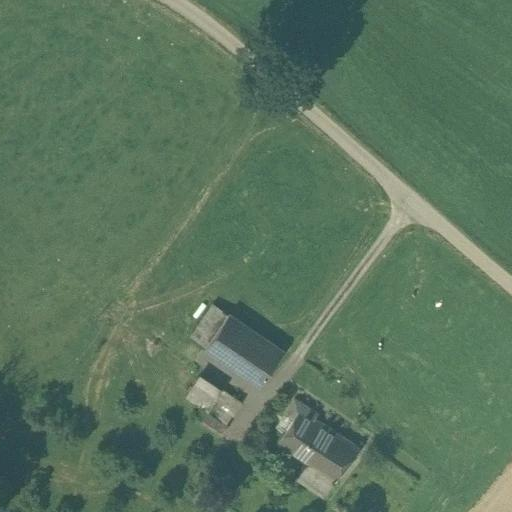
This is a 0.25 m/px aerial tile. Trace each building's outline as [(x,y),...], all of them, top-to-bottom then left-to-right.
[(214,303),(191,337),(206,347),(229,314),(214,303)] [(284,351),(229,314),(206,347),(261,384),(284,351)] [(201,396),(213,379),(202,371),(190,390),(201,396)] [(243,397),(213,379),(201,396),(216,406),(232,416),(243,397)] [(360,447),(316,417),(318,413),(295,397),(285,412),(294,418),(278,443),(309,463),(298,480),(324,497),(335,481),(336,481),(360,447)] [(232,416),(216,406),(210,414),(226,425),(232,416)] [(210,414),(204,410),(197,420),(222,437),(228,426),(210,414)] [(199,485),(189,495),(207,511),(211,511),(219,504),(199,485)]
